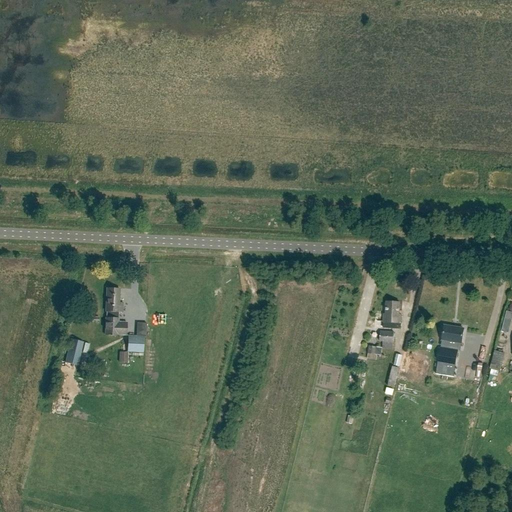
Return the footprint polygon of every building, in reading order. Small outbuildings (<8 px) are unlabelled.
[(106,317),(105,335),(117,335),(118,335),(126,335),(127,322),(118,322),(118,318),(118,312),(122,312),(123,303),(118,303),(119,289),(107,288),(106,311),(106,317)] [(399,317),(400,303),(386,302),(385,314),(383,314),(383,322),(384,322),(384,328),(401,329),(401,317),(399,317)] [(511,313),(506,312),(501,331),(508,333),(511,317),(511,313)] [(461,343),(464,329),(444,326),(442,340),(461,343)] [(392,350),(393,332),(380,331),(379,342),(382,342),(381,349),(392,350)] [(128,336),(127,352),(143,352),(144,336),(128,336)] [(77,366),(83,342),(70,339),(64,362),(77,366)] [(380,355),(381,348),(368,346),(366,359),(376,360),(377,355),(380,355)] [(453,378),(457,350),(439,347),(435,375),(453,378)] [(488,380),(498,382),(505,352),(495,350),(488,380)] [(424,356),(404,351),(397,379),(413,383),(415,375),(419,376),(424,356)] [(394,365),(399,366),(402,355),(396,354),(394,365)] [(394,388),(398,368),(392,367),(387,386),(394,388)]
